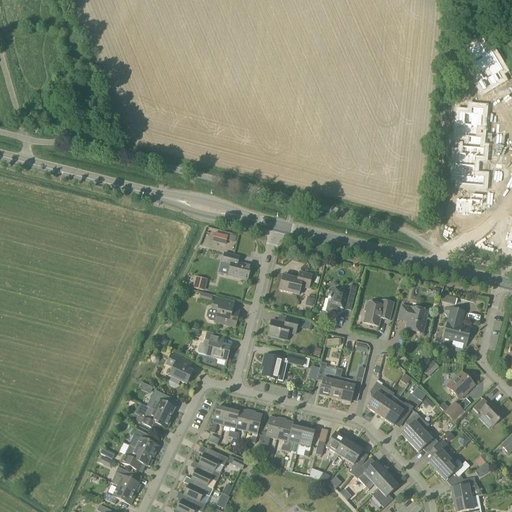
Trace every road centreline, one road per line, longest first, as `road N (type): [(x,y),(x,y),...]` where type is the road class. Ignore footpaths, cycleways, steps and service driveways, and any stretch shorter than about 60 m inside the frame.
road 1 (secondary): [(278,227),(0,157)]
road 2 (track): [(458,0),(434,251)]
road 3 (secondary): [(501,283),(278,227)]
road 4 (residential): [(142,511),(198,393),(215,384),(236,389)]
road 5 (residential): [(236,389),(278,227)]
road 6 (residential): [(236,389),(357,420)]
road 7 (residential): [(511,394),(483,366),(501,283)]
road 8 (residential): [(357,420),(417,479),(433,511)]
